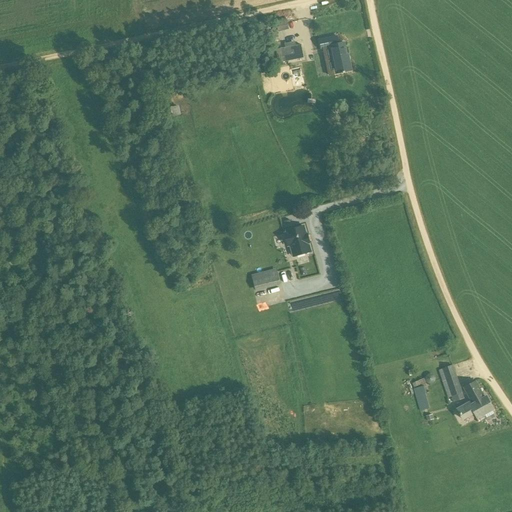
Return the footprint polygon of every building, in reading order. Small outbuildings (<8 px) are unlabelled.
[(289,29),(287,19),(276,21),(278,31),(289,29)] [(338,44),(336,36),(319,40),(321,48),(331,46),(336,73),(351,70),(349,62),(348,62),(347,56),(346,56),(343,42),(338,44)] [(283,62),(303,58),(301,45),(280,49),(283,62)] [(301,66),(289,69),(294,91),(306,89),(301,66)] [(172,117),(181,115),(179,105),(170,107),(172,117)] [(306,234),(304,226),(286,231),(287,232),(285,233),(288,245),(290,245),(293,255),(311,251),(308,243),(309,242),(307,234),(306,234)] [(256,291),(280,285),(276,269),(252,275),(256,291)] [(464,399),(453,365),(442,369),(439,370),(448,398),(451,397),(453,402),(464,399)] [(485,397),(476,380),(463,387),(471,401),(457,409),(463,419),(474,413),(478,419),(494,411),(493,409),(494,408),(487,396),(485,397)] [(425,393),(416,396),(420,412),(429,409),(425,393)]
